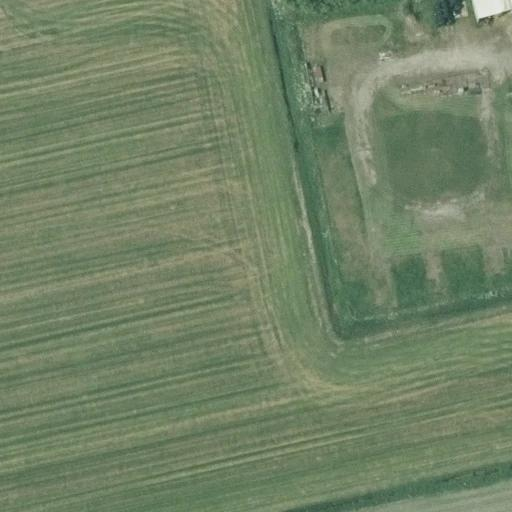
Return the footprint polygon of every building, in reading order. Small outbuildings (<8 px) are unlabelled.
[(444,0),(450,21),(467,17),(462,0),(444,0)] [(511,0),(469,0),(476,24),(509,15),(511,27),(511,0)] [(388,152),(417,150),(415,126),(409,126),(407,91),(382,92),(384,130),(387,130),(388,152)] [(458,91),(442,92),(442,104),(459,104),(458,91)] [(439,246),(445,291),(456,290),(449,245),(439,246)]
